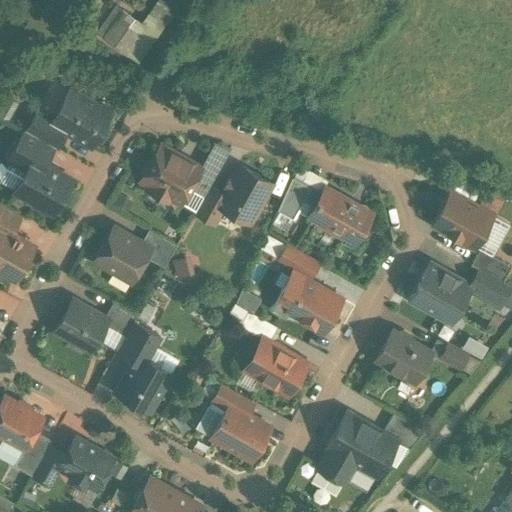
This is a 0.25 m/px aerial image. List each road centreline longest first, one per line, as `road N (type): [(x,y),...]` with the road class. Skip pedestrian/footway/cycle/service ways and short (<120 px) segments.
road 1 (residential): [(5,359),(235,490),(266,489),(408,247),(394,183),(376,168),(157,118),(135,122),(121,142)]
road 2 (residential): [(121,142),(5,359)]
